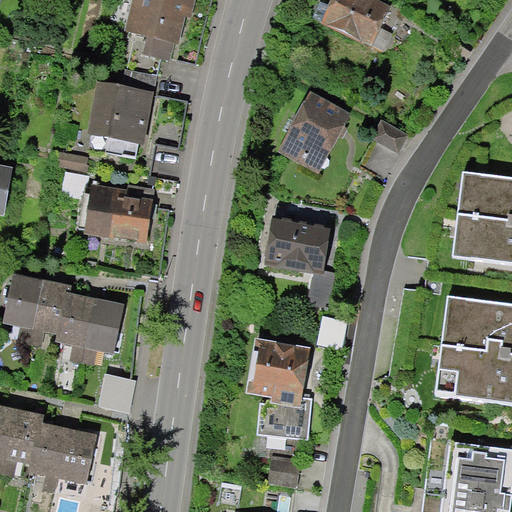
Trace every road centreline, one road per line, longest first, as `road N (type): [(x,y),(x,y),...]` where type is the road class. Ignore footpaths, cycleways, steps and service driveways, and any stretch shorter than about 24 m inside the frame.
road 1 (secondary): [(157,511),(238,0)]
road 2 (residential): [(339,511),(386,225),(424,150),(501,39)]
